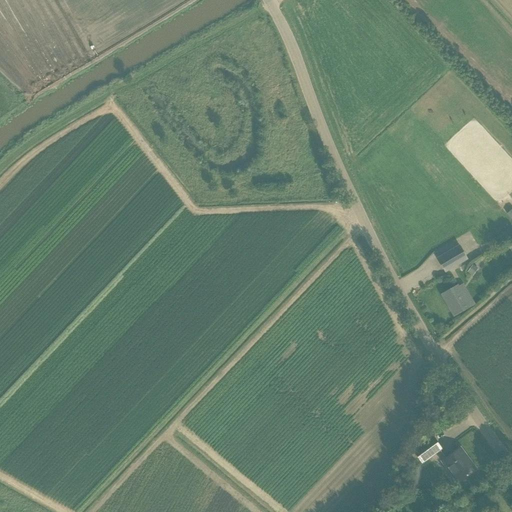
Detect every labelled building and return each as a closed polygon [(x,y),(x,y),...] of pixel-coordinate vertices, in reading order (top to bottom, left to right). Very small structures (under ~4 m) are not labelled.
[(467,259),(459,245),(437,258),(445,272),(467,259)] [(472,265),(467,273),(472,276),(477,269),(472,265)] [(455,315),(463,310),(468,307),(456,286),(443,294),(455,315)] [(431,436),(412,451),(421,464),(441,449),(431,436)] [(460,448),(452,454),(441,462),(457,483),(474,471),(464,458),(466,456),(460,448)]
